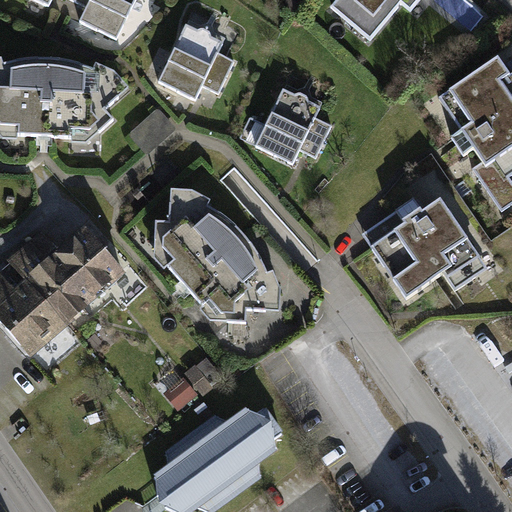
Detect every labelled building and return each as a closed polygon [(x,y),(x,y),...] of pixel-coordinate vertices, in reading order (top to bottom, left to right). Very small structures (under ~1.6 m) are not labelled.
[(74,0),(74,2),(86,8),(79,22),(117,40),(136,0),(74,0)] [(304,0),(287,0),(284,10),(300,14),(304,0)] [(337,0),(331,8),(371,41),(402,4),(412,12),(422,0),(337,0)] [(198,31),(186,25),(159,82),(197,101),(203,87),(210,91),(219,95),(235,62),(220,55),(225,44),(212,38),(211,33),(204,29),(198,31)] [(511,73),(500,56),(439,98),(461,130),(450,138),(464,157),(475,149),(484,162),(474,168),(502,209),(511,202),(511,182),(509,178),(511,175),(511,73)] [(0,135),(2,138),(17,139),(18,135),(43,136),(71,137),(71,143),(87,144),(114,118),(107,110),(131,90),(116,71),(96,63),(93,69),(84,65),(73,62),(63,59),(52,58),(39,58),(26,58),(14,61),(3,65),(2,58),(0,58),(0,135)] [(284,90),(257,146),(294,164),(300,151),(307,155),(317,159),(333,126),(317,119),(322,108),(310,102),(309,97),(301,93),(295,95),(284,90)] [(130,135),(130,136),(145,154),(147,155),(149,154),(176,130),(176,129),(176,128),(160,110),(159,110),(157,110),(131,133),(130,135)] [(170,222),(156,221),(154,257),(164,269),(168,266),(187,287),(204,307),(200,310),(210,321),(247,324),(248,311),(281,312),(282,290),(274,271),(269,273),(264,264),(258,254),(252,244),(246,234),(237,226),(228,217),(219,211),(209,207),(212,200),(193,191),(171,189),(170,222)] [(415,200),(363,234),(407,300),(439,278),(444,275),(456,293),(491,270),(443,198),(424,212),(415,200)] [(60,252),(47,264),(87,309),(127,273),(86,229),(60,252)] [(28,243),(47,264),(60,252),(42,232),(28,243)] [(111,240),(107,244),(131,272),(135,268),(111,240)] [(47,264),(28,243),(0,267),(0,322),(31,358),(70,323),(31,279),(47,264)] [(47,264),(31,279),(70,323),(87,309),(47,264)] [(95,333),(87,341),(95,349),(102,341),(95,333)] [(196,366),(186,374),(204,397),(213,389),(212,386),(223,378),(207,359),(197,368),(196,366)] [(184,378),(164,395),(178,411),(198,394),(184,378)] [(205,403),(195,411),(198,415),(208,407),(205,403)] [(259,415),(246,409),(229,421),(215,416),(167,452),(168,465),(154,476),(159,505),(171,511),(196,511),(199,510),(202,511),(213,511),(262,479),(261,463),(278,451),(275,439),(284,432),(266,408),(259,415)]
